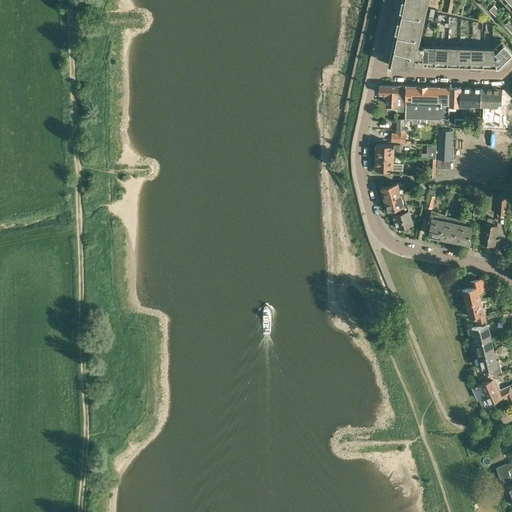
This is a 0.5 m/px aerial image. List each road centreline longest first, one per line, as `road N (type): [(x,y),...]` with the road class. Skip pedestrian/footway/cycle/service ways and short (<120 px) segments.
road 1 (track): [(71,0),(89,401),(82,511)]
road 2 (residential): [(511,279),(492,267),(401,248),(377,233),(359,164),(374,73)]
road 3 (residential): [(374,73),(494,76),(511,67)]
